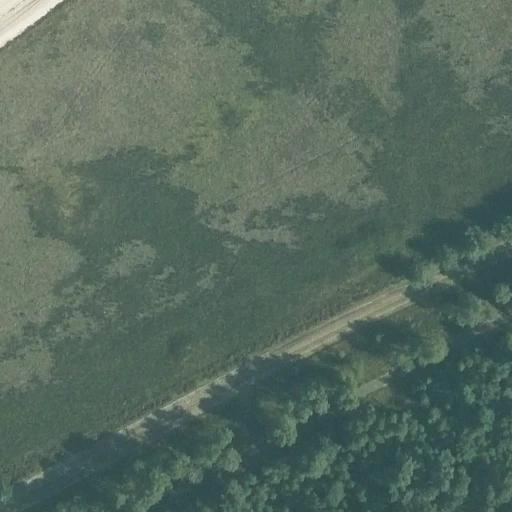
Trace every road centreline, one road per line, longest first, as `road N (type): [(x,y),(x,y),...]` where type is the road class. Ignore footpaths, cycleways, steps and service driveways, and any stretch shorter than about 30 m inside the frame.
road 1 (track): [(0,510),(404,297),(511,250)]
road 2 (unclassified): [(138,511),(511,318)]
